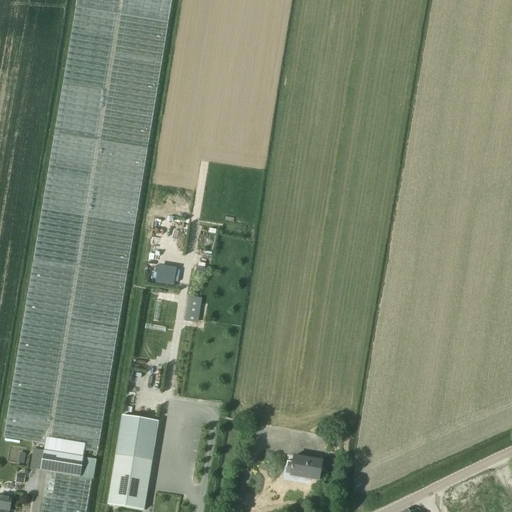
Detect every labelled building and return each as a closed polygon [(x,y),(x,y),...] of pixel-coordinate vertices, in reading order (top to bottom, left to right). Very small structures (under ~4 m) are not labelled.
[(56,473),(92,479),(95,460),(83,458),(84,450),(98,452),(116,340),(147,148),(167,25),(171,0),(76,0),(75,7),(75,8),(70,37),(37,240),(4,437),(46,444),(43,451),(40,470),(56,473)] [(116,455),(107,505),(143,511),(152,461),(158,421),(122,416),(116,455)] [(319,480),(322,461),(293,456),(292,462),(287,461),(285,473),(290,474),(290,476),(319,480)] [(17,473),(16,482),(24,483),(25,475),(17,473)] [(86,511),(92,479),(56,473),(51,499),(44,498),(41,511),(86,511)] [(0,511),(8,511),(9,511),(11,497),(0,495),(0,511)]
